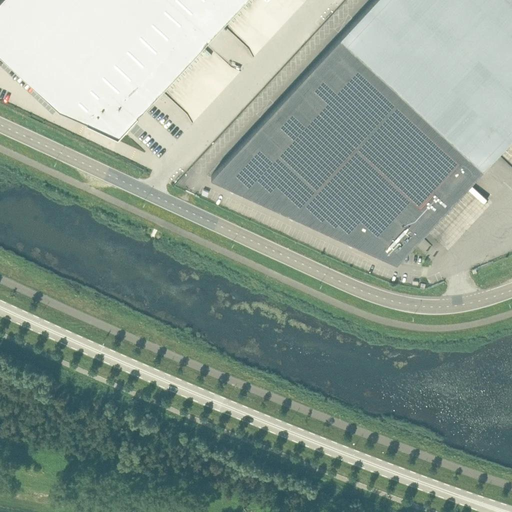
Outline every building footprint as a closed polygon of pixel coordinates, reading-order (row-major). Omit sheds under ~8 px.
[(0,0),(0,51),(60,108),(89,120),(87,121),(118,135),(135,116),(242,0),(0,0)] [(511,0),(373,0),(341,35),(483,167),(511,136),(511,0)] [(483,167),(341,35),(211,176),(397,261),(483,167)] [(511,198),(495,183),(492,186),(510,203),(511,201),(511,198)] [(468,197),(465,202),(473,209),(477,204),(468,197)]
